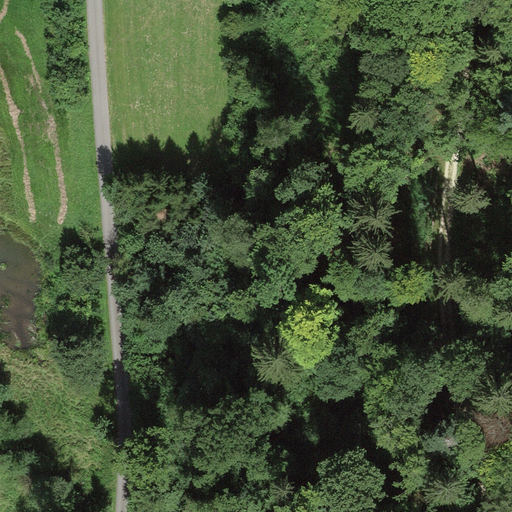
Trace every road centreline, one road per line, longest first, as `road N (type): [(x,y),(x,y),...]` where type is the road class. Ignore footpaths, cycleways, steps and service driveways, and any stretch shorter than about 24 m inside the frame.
road 1 (track): [(466,0),(437,219),(455,384),(492,511)]
road 2 (unclassified): [(90,0),(122,401),(115,511)]
